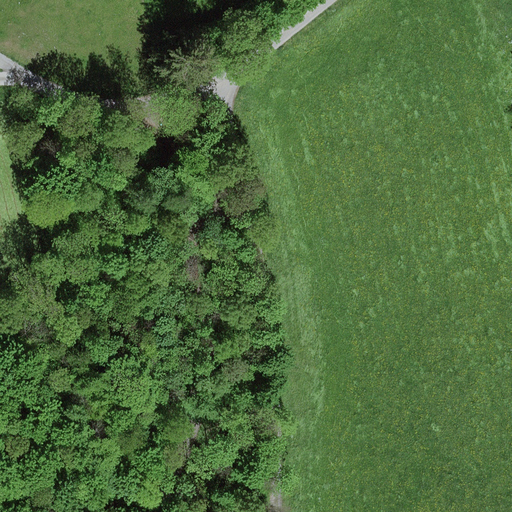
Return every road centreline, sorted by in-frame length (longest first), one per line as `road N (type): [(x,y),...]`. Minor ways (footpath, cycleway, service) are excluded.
road 1 (track): [(0,499),(139,509),(170,489),(209,355),(192,242),(196,152),(225,84),(322,0)]
road 2 (track): [(0,60),(79,106),(152,102),(225,84),(226,135),(267,315),(272,511)]
